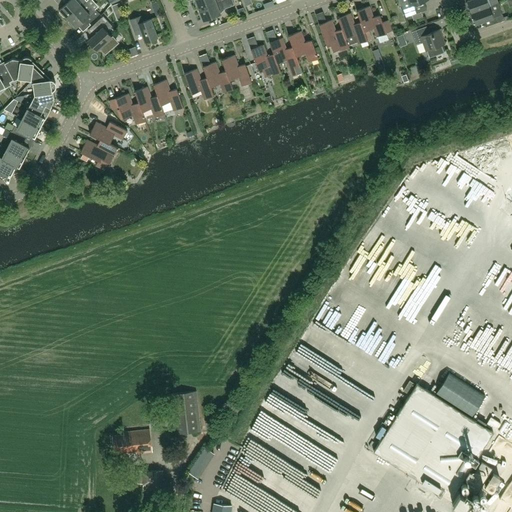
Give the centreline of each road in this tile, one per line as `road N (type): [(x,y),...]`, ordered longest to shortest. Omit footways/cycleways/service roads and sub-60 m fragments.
road 1 (tertiary): [(88,80),(40,177),(0,202)]
road 2 (tertiary): [(185,48),(304,5)]
